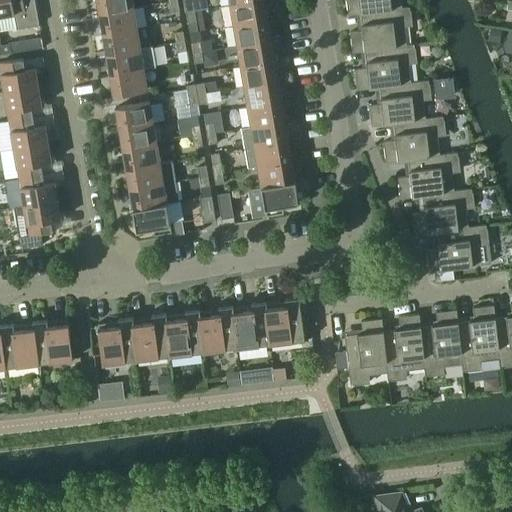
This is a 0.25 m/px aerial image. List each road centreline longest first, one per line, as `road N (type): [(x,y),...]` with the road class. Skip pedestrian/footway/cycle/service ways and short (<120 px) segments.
road 1 (residential): [(49,0),(100,281)]
road 2 (residential): [(100,281),(316,250)]
road 3 (residential): [(421,294),(362,140),(337,110)]
road 4 (residential): [(57,510),(222,490),(238,494),(246,511)]
road 5 (residential): [(316,250),(341,243),(354,217),(337,110)]
road 6 (residential): [(316,250),(325,306),(421,294)]
